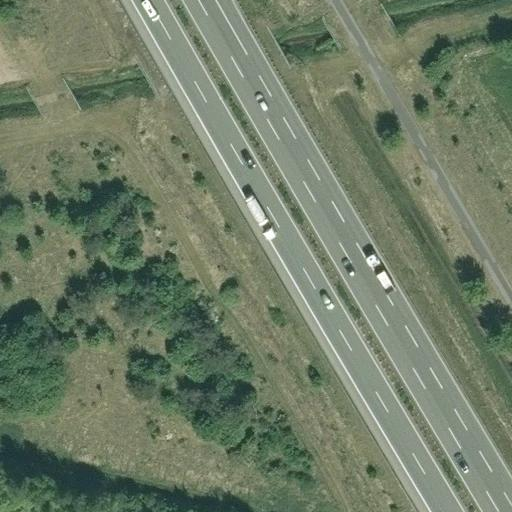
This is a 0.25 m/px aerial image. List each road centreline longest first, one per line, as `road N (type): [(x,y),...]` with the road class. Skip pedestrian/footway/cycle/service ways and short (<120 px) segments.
road 1 (motorway): [(149,0),(449,511)]
road 2 (motorway): [(500,511),(249,89)]
road 3 (unclassified): [(511,302),(335,0)]
road 4 (track): [(211,511),(0,461)]
